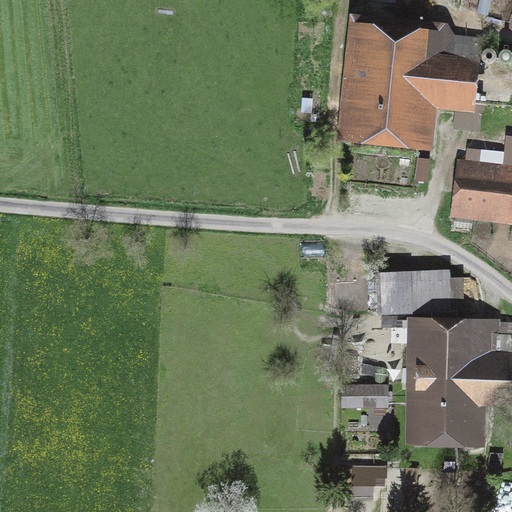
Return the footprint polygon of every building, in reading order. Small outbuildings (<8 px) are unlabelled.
[(473,103),(497,105),(501,67),(477,65),(479,40),(451,38),(445,26),(363,17),(352,131),(419,138),(422,104),(472,109),(473,103)] [(433,180),(429,156),(415,158),(418,182),(433,180)] [(455,216),(511,223),(511,218),(511,167),(461,162),(455,216)] [(379,274),(380,314),(463,311),(462,280),(449,281),(448,272),(379,274)] [(497,322),(418,320),(418,328),(410,327),(408,386),(410,386),(410,411),(421,411),(420,430),(470,432),(471,399),(511,400),(511,370),(511,336),(496,336),(497,322)] [(343,405),(386,405),(386,391),(343,391),(343,405)] [(382,476),(382,468),(344,468),(343,481),(353,482),(352,497),(363,498),(364,483),(373,484),(374,476),(382,476)]
